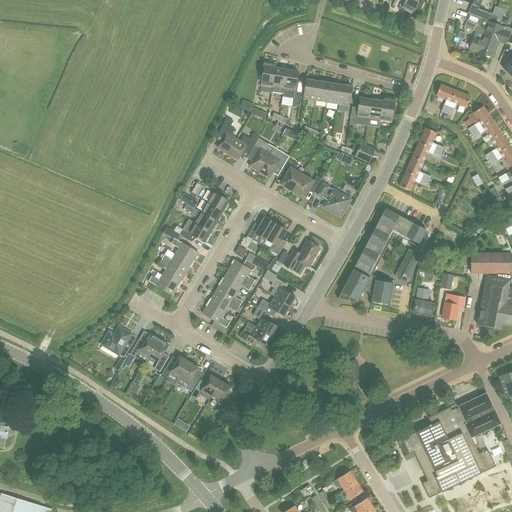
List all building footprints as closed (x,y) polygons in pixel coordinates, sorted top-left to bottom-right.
[(405,0),(402,8),(413,13),(415,8),(420,10),(423,3),(419,1),(418,0),(405,0)] [(495,24),(502,26),(507,10),(501,8),(501,9),(498,16),(495,24)] [(495,24),(498,16),(484,11),(481,19),(495,24)] [(469,49),(484,54),(495,24),(481,19),(469,14),(466,20),(478,25),(469,49)] [(464,28),(473,31),(475,25),(466,22),(464,28)] [(504,27),(502,26),(495,24),(484,54),(486,55),(493,58),(499,41),(503,30),(504,27)] [(511,76),(511,58),(503,68),(511,76)] [(265,86),(273,87),(275,68),(276,68),(277,64),(265,62),(262,76),(261,76),(260,82),(261,82),(261,85),(265,86)] [(273,87),(272,92),(283,94),(284,89),(287,70),(276,68),(275,68),(273,87)] [(298,72),(287,70),(284,89),(283,94),(283,96),(293,98),(294,93),(295,93),(298,72)] [(303,98),(315,100),(318,82),(306,80),(303,98)] [(318,82),(315,100),(326,102),(329,83),(318,82)] [(329,83),(326,102),(338,104),(341,85),(329,83)] [(341,85),(338,104),(349,106),(352,87),(341,85)] [(441,112),(446,114),(456,91),(441,85),(436,96),(446,100),(441,112)] [(456,91),(446,114),(452,116),(457,104),(466,108),(471,97),(456,91)] [(299,107),(301,94),(295,93),(294,93),(293,98),(292,106),(299,107)] [(383,97),(382,102),(383,102),(380,120),(391,122),(392,119),(393,119),(394,113),(393,113),(395,99),(383,97)] [(368,119),(371,100),(360,98),(358,108),(352,107),(349,125),(356,126),(357,124),(367,126),(368,119)] [(368,119),(374,120),(380,120),(383,102),(382,102),(371,100),(368,119)] [(482,127),(492,120),(483,107),(473,113),(479,122),(468,129),(471,134),(482,127)] [(271,118),(278,121),(280,115),(274,113),(271,118)] [(247,125),(252,128),(257,117),(252,115),(247,125)] [(280,115),(278,121),(284,123),(287,118),(280,115)] [(217,147),(228,153),(236,139),(233,137),(236,130),(230,127),(233,121),(227,117),(218,133),(224,137),(217,147)] [(491,140),(501,133),(492,120),(482,127),(471,134),(474,139),(485,131),(491,140)] [(302,131),(309,134),(311,129),(304,126),(302,131)] [(430,147),(442,153),(444,148),(432,142),(437,133),(426,128),(419,142),(430,147)] [(311,129),(309,134),(315,137),(318,131),(311,129)] [(302,135),(291,131),(289,137),(298,141),(302,135)] [(250,153),(252,148),(259,138),(260,137),(254,133),(250,139),(244,135),(240,141),(236,139),(228,153),(238,160),(244,150),(250,153)] [(499,153),(509,146),(501,133),(491,140),(496,148),(485,155),(488,160),(499,153)] [(259,138),(252,148),(258,151),(249,166),(259,172),(270,154),(265,151),(269,144),(259,138)] [(439,158),(442,153),(430,147),(419,142),(413,157),(424,162),(428,153),(439,158)] [(361,143),(358,150),(362,152),(372,156),(374,149),(361,143)] [(511,163),(511,150),(509,146),(499,153),(488,160),(491,165),(502,158),(503,158),(508,166),(511,163)] [(278,164),(283,167),(288,159),(289,156),(279,150),(275,157),(270,154),(259,172),(270,178),(278,164)] [(362,152),(358,150),(355,157),(369,163),(372,156),(362,152)] [(341,152),(338,159),(350,164),(353,157),(341,152)] [(419,171),(424,162),(413,157),(406,171),(417,176),(429,182),(431,177),(419,171)] [(280,184),(292,191),(302,174),(295,170),(298,165),(288,159),(283,167),(280,171),(286,175),(280,184)] [(417,176),(406,171),(400,186),(411,191),(415,182),(426,187),(429,182),(417,176)] [(302,174),(292,191),(304,198),(309,189),(314,192),(322,179),(317,176),(314,181),(302,174)] [(480,185),(485,182),(481,174),(475,177),(480,185)] [(203,186),(197,182),(190,193),(197,196),(203,186)] [(327,200),(323,207),(340,217),(350,200),(333,190),(329,188),(329,187),(323,183),(316,195),(322,198),(327,200)] [(446,190),(440,188),(437,201),(443,202),(446,190)] [(207,202),(222,211),(229,201),(213,191),(207,202)] [(187,204),(194,208),(197,203),(198,201),(184,193),(183,195),(180,200),(187,204)] [(216,222),(222,211),(207,202),(201,212),(216,222)] [(201,212),(194,208),(187,204),(184,208),(193,213),(192,214),(197,218),(195,223),(210,232),(213,227),(215,228),(218,223),(216,222),(201,212)] [(371,305),(389,308),(394,284),(394,281),(377,278),(372,275),(395,231),(410,239),(408,242),(414,245),(418,247),(420,243),(425,234),(427,230),(385,209),(381,216),(384,218),(381,222),(379,221),(371,235),(374,237),(371,241),(369,240),(340,294),(343,300),(357,302),(361,296),(362,296),(363,296),(363,295),(363,294),(363,293),(363,292),(364,290),(372,295),(371,305)] [(267,239),(276,224),(265,217),(258,228),(254,225),(247,236),(252,239),(256,233),(264,238),(267,239)] [(511,226),(511,217),(502,222),(505,229),(511,226)] [(426,225),(431,229),(435,224),(430,220),(426,225)] [(210,232),(195,223),(188,233),(182,229),(179,234),(192,242),(194,237),(204,243),(210,232)] [(286,230),(276,224),(267,239),(273,243),(269,249),(278,255),(285,244),(280,241),(286,230)] [(164,233),(169,237),(173,231),(167,227),(164,233)] [(178,248),(175,254),(192,263),(198,252),(174,238),(171,244),(178,248)] [(319,247),(305,240),(298,252),(292,249),(283,265),(291,269),(297,259),(308,266),(319,247)] [(236,252),(243,256),(246,251),(239,247),(236,252)] [(415,252),(409,249),(395,276),(401,279),(415,252)] [(465,253),(451,251),(450,263),(464,265),(465,253)] [(511,261),(511,253),(471,253),(471,274),(487,274),(487,276),(477,325),(500,329),(501,324),(511,325),(511,261)] [(192,263),(175,254),(172,259),(164,255),(161,260),(186,274),(192,263)] [(166,270),(162,275),(179,285),(186,274),(161,260),(158,265),(166,270)] [(234,260),(228,270),(252,285),(255,280),(248,276),(251,270),(254,272),(257,267),(246,260),(243,266),(234,260)] [(258,267),(264,271),(269,264),(262,260),(258,267)] [(450,271),(462,273),(464,266),(451,264),(450,271)] [(252,285),(228,270),(228,271),(221,281),(239,291),(242,286),(249,290),(252,285)] [(440,288),(450,290),(453,276),(443,274),(440,288)] [(179,285),(162,275),(159,281),(152,276),(149,282),(173,296),(179,285)] [(282,302),(290,307),(296,297),(284,290),(288,285),(276,278),(271,286),(279,290),(274,297),(282,302)] [(221,281),(215,292),(240,307),(243,301),(235,297),(238,292),(239,291),(221,281)] [(419,289),(416,301),(416,300),(413,313),(431,316),(433,304),(427,303),(430,291),(429,291),(419,289)] [(240,307),(215,292),(209,302),(209,303),(226,313),(229,307),(237,312),(240,307)] [(445,303),(442,318),(443,318),(443,320),(448,321),(449,319),(455,321),(458,307),(463,308),(465,298),(452,295),(450,304),(445,303)] [(263,300),(258,308),(260,309),(270,315),(273,316),(276,311),(284,317),(290,307),(282,302),(274,297),(270,304),(263,300)] [(223,318),(226,313),(209,303),(202,313),(227,328),(230,323),(223,318)] [(260,309),(258,308),(253,315),(261,320),(256,327),(272,336),(278,327),(266,320),(270,315),(260,309)] [(272,336),(256,327),(249,322),(245,329),(240,337),(252,344),(255,339),(267,346),(272,336)] [(135,340),(131,338),(133,335),(119,327),(115,334),(110,331),(107,336),(102,345),(119,355),(119,354),(125,357),(128,353),(135,340)] [(138,342),(131,354),(136,357),(140,350),(149,356),(159,339),(150,334),(145,342),(143,345),(138,342)] [(159,339),(149,356),(159,361),(154,368),(160,372),(168,360),(170,356),(164,353),(169,345),(159,339)] [(166,380),(175,386),(176,383),(179,378),(189,362),(180,357),(173,368),(168,365),(161,376),(166,379),(166,380)] [(118,371),(124,362),(120,361),(115,369),(118,371)] [(199,368),(189,362),(179,378),(189,384),(186,389),(191,392),(197,382),(192,379),(199,368)] [(511,372),(499,377),(506,398),(511,395),(511,372)] [(201,391),(211,397),(220,381),(210,375),(205,383),(200,380),(190,396),(196,400),(201,391)] [(117,380),(113,385),(117,389),(122,384),(117,380)] [(220,381),(211,397),(221,403),(231,387),(220,381)] [(136,392),(130,389),(126,395),(132,399),(136,392)] [(458,406),(458,408),(455,409),(451,410),(450,407),(428,417),(429,420),(395,437),(406,461),(407,460),(407,459),(410,457),(411,459),(416,457),(427,481),(422,483),(429,498),(496,466),(488,449),(479,454),(471,438),(472,438),(472,437),(483,432),(485,431),(484,431),(500,424),(501,424),(500,423),(495,412),(495,410),(494,411),(492,407),(493,407),(492,405),(487,394),(486,393),(485,394),(478,397),(472,400),(470,401),(468,401),(469,402),(459,406),(458,406)] [(223,412),(228,415),(236,402),(231,399),(223,412)] [(160,414),(165,417),(169,411),(164,408),(160,414)] [(0,447),(4,448),(9,417),(0,415),(0,447)] [(174,424),(180,427),(183,422),(177,418),(174,424)] [(479,441),(481,449),(490,447),(488,439),(479,441)] [(502,442),(505,449),(511,467),(511,452),(510,447),(507,440),(502,442)] [(307,461),(302,464),(304,469),(310,466),(307,461)] [(348,487),(356,481),(350,471),(338,479),(333,482),(336,487),(341,484),(344,489),(348,487)] [(363,492),(356,481),(348,487),(344,489),(350,500),(363,492)] [(313,491),(309,485),(300,491),(304,497),(313,491)] [(324,502),(329,499),(323,491),(319,494),(324,502)] [(0,492),(0,511),(51,511),(52,509),(0,492)] [(474,511),(475,511),(497,503),(493,493),(458,505),(460,511),(474,511)] [(311,499),(316,507),(321,504),(316,496),(311,499)] [(334,507),(329,499),(324,502),(329,510),(334,507)] [(356,511),(358,511),(368,511),(373,509),(367,499),(355,506),(350,509),(352,511),(356,511)]
